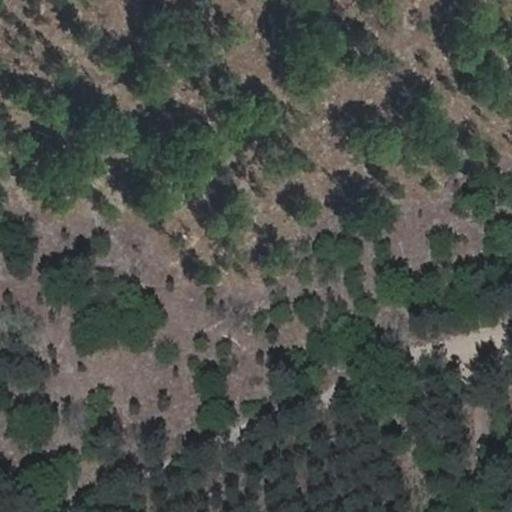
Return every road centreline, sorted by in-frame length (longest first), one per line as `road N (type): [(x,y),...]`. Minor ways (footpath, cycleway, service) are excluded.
road 1 (track): [(511,332),(66,511)]
road 2 (track): [(492,339),(494,511)]
